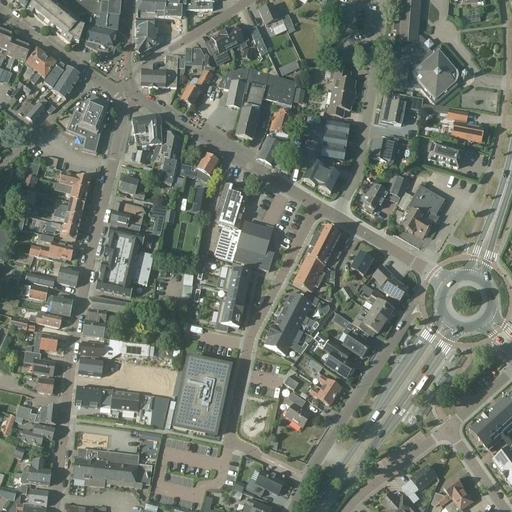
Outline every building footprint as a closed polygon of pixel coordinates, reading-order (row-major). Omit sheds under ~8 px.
[(10,0),(13,2),(25,11),(33,0),(10,0)] [(35,0),(32,5),(26,12),(31,16),(47,29),(52,33),(60,39),(59,39),(64,43),(74,31),(61,20),(65,15),(45,0),(35,0)] [(45,0),(65,15),(61,20),(74,31),(64,43),(69,47),(72,44),(78,46),(84,29),(84,28),(77,26),(79,16),(66,6),(67,0),(45,0)] [(67,0),(66,6),(79,16),(87,16),(99,17),(101,4),(111,5),(111,7),(119,8),(120,0),(67,0)] [(136,0),(137,7),(151,7),(179,8),(179,0),(136,0)] [(185,0),(186,13),(188,13),(211,12),(211,4),(214,4),(213,0),(185,0)] [(393,64),(391,89),(420,92),(433,107),(457,87),(455,85),(456,83),(457,82),(458,80),(457,77),(457,75),(456,74),(458,72),(438,48),(431,54),(428,51),(433,47),(428,42),(426,44),(421,38),(416,38),(419,0),(402,0),(401,11),(395,10),(393,33),(396,33),(393,64)] [(330,5),(321,3),(320,10),(329,11),(330,5)] [(101,4),(99,17),(118,19),(119,8),(111,7),(111,5),(101,4)] [(281,20),(278,21),(271,6),(258,12),(265,27),(266,27),(267,29),(270,28),(275,38),(286,32),(281,20)] [(151,7),(137,7),(136,19),(148,19),(148,16),(154,17),(155,20),(158,20),(180,21),(180,8),(179,8),(151,7)] [(87,16),(85,27),(90,28),(116,35),(117,33),(118,19),(99,17),(87,16)] [(293,28),(288,17),(281,20),(287,31),(293,28)] [(158,23),(158,33),(176,33),(180,33),(180,21),(158,20),(158,23)] [(153,26),(153,23),(136,22),(136,39),(149,40),(149,38),(158,38),(158,33),(154,32),(154,26),(153,26)] [(87,36),(84,48),(97,54),(109,57),(112,55),(114,45),(113,43),(114,39),(116,38),(117,35),(116,35),(90,28),(89,30),(87,36)] [(235,29),(223,34),(231,50),(239,46),(242,51),(247,48),(245,45),(246,44),(248,43),(244,34),(242,36),(239,37),(235,29)] [(14,35),(4,32),(0,42),(0,49),(7,52),(12,40),(14,35)] [(213,44),(205,48),(210,59),(212,59),(214,63),(227,57),(225,53),(231,50),(223,34),(212,40),(213,44)] [(149,40),(136,39),(135,53),(140,57),(157,47),(158,38),(149,38),(149,40)] [(259,38),(252,41),(260,58),(267,55),(259,38)] [(12,40),(7,52),(5,57),(15,61),(22,44),(12,40)] [(31,47),(22,44),(15,61),(24,65),(31,47)] [(25,67),(29,69),(23,78),(28,82),(46,59),(36,51),(25,67)] [(249,62),(252,53),(244,51),(242,60),(249,62)] [(164,58),(164,70),(147,70),(147,72),(141,72),(140,87),(143,90),(164,90),(176,90),(176,78),(181,78),(184,73),(184,71),(184,59),(164,58)] [(46,59),(28,82),(34,86),(40,78),(44,81),(55,65),(46,59)] [(204,59),(203,69),(204,69),(211,69),(212,60),(204,59)] [(48,79),(43,85),(48,89),(53,83),(55,85),(66,69),(59,63),(51,75),(48,79)] [(284,68),(278,70),(282,78),(287,76),(284,68)] [(55,85),(51,92),(53,93),(66,101),(80,78),(66,69),(55,85)] [(204,69),(204,72),(213,77),(214,70),(211,69),(204,69)] [(354,83),(349,83),(351,74),(331,70),(329,81),(334,82),(332,95),(353,99),(354,92),(352,92),(354,83)] [(234,73),(225,75),(216,90),(229,93),(226,108),(239,111),(243,95),(247,71),(234,73)] [(245,96),(243,106),(235,138),(251,143),(262,101),(277,105),(282,106),(280,112),(290,115),(291,107),(296,85),(247,71),(243,95),(245,96)] [(204,72),(201,77),(210,83),(213,77),(204,72)] [(193,91),(188,88),(180,103),(181,104),(181,105),(185,107),(186,107),(192,110),(200,95),(202,96),(210,83),(201,77),(198,81),(193,91)] [(22,82),(17,88),(23,92),(27,86),(22,82)] [(33,90),(27,86),(23,92),(28,96),(33,90)] [(332,95),(330,107),(325,106),(323,117),(327,117),(343,120),(344,112),(349,113),(350,105),(352,106),(353,99),(332,95)] [(400,128),(418,131),(422,106),(423,101),(386,95),(380,124),(400,128)] [(87,104),(82,117),(75,114),(67,133),(86,141),(83,152),(95,155),(102,127),(100,127),(107,112),(87,104)] [(37,105),(32,111),(25,119),(33,126),(45,112),(37,105)] [(49,116),(55,111),(51,107),(46,113),(49,116)] [(268,136),(266,141),(257,161),(272,169),(275,163),(282,167),(288,154),(280,151),(282,148),(275,145),(277,141),(273,139),(276,134),(290,138),(294,121),(295,116),(293,115),(290,115),(280,112),(275,111),(269,133),(270,133),(268,136)] [(448,111),(446,121),(454,123),(454,125),(453,124),(450,139),(481,145),(483,130),(465,127),(468,115),(448,111)] [(161,147),(160,131),(160,122),(156,118),(131,122),(134,143),(141,142),(142,149),(146,148),(146,152),(149,151),(149,148),(161,147)] [(322,149),(321,159),(343,163),(344,153),(343,153),(343,151),(345,151),(346,141),(345,140),(345,138),(347,139),(348,128),(327,125),(325,135),(326,135),(326,137),(324,137),(323,147),(324,147),(324,150),(322,149)] [(162,167),(159,184),(159,185),(171,188),(181,142),(160,131),(161,147),(164,148),(160,167),(162,167)] [(385,144),(381,143),(375,142),(371,161),(389,165),(391,156),(388,155),(390,145),(389,145),(385,144)] [(484,153),(485,147),(467,143),(465,150),(484,153)] [(457,170),(460,159),(462,155),(432,146),(428,162),(457,170)] [(134,164),(145,167),(148,155),(137,152),(134,164)] [(191,174),(189,180),(193,181),(195,177),(199,179),(202,175),(209,179),(218,165),(217,164),(217,163),(214,161),(212,161),(206,157),(201,165),(197,170),(194,168),(191,174)] [(44,167),(56,170),(58,161),(47,158),(44,167)] [(36,180),(39,168),(29,165),(25,177),(26,177),(36,180)] [(338,178),(326,172),(325,175),(321,173),(322,170),(311,165),(302,183),(314,188),(315,186),(319,188),(318,190),(330,196),(338,178)] [(91,181),(73,177),(61,174),(58,186),(70,189),(88,193),(91,181)] [(36,180),(26,177),(23,189),(32,192),(35,182),(35,183),(36,180)] [(405,183),(394,179),(388,195),(389,196),(388,196),(398,200),(405,183)] [(123,180),(119,193),(133,197),(133,200),(143,203),(145,194),(135,191),(137,184),(123,180)] [(183,181),(176,180),(173,192),(181,193),(183,181)] [(401,214),(403,215),(396,226),(401,229),(422,241),(432,224),(435,225),(439,219),(436,217),(445,202),(423,189),(425,186),(422,184),(407,209),(406,209),(404,213),(403,212),(401,214)] [(70,189),(58,186),(55,185),(53,192),(68,196),(67,202),(84,206),(88,193),(70,189)] [(365,208),(364,210),(365,211),(371,215),(372,213),(373,213),(375,210),(376,207),(380,209),(385,201),(386,202),(389,196),(388,195),(372,186),(372,187),(369,192),(365,199),(368,201),(364,208),(365,208)] [(224,187),(213,225),(222,228),(213,259),(232,265),(233,263),(241,233),(238,232),(249,195),(249,194),(224,187)] [(334,189),(328,202),(332,204),(338,190),(334,189)] [(207,208),(210,193),(196,191),(194,206),(207,208)] [(22,192),(19,204),(28,206),(30,193),(22,192)] [(56,206),(54,213),(81,219),(84,206),(67,202),(66,206),(58,204),(57,207),(56,206)] [(19,204),(16,216),(24,218),(27,206),(20,204),(19,204)] [(138,234),(140,227),(144,214),(142,212),(116,204),(110,226),(136,234),(138,234)] [(166,208),(153,205),(151,218),(164,220),(166,208)] [(81,219),(54,213),(52,219),(62,221),(61,227),(78,231),(81,219)] [(16,216),(15,222),(14,227),(24,229),(27,218),(24,218),(16,216)] [(150,218),(147,235),(150,236),(160,237),(164,220),(151,218),(150,218)] [(78,231),(61,227),(52,225),(47,223),(44,233),(47,233),(59,236),(58,238),(75,243),(78,231)] [(241,233),(233,263),(268,274),(274,256),(266,254),(271,234),(271,233),(272,231),(266,229),(265,232),(244,225),(241,233)] [(315,236),(312,242),(332,252),(333,251),(340,237),(322,227),(317,237),(315,236)] [(0,230),(0,237),(8,239),(10,233),(0,230)] [(137,255),(139,246),(142,247),(144,238),(109,230),(107,239),(108,239),(105,249),(105,248),(102,258),(109,259),(107,267),(101,265),(98,275),(99,275),(97,283),(95,292),(130,300),(132,291),(129,291),(131,281),(133,282),(133,284),(143,286),(150,256),(140,254),(140,256),(137,255)] [(52,244),(53,239),(41,236),(39,242),(52,246),(52,244)] [(0,237),(0,243),(6,245),(8,239),(0,237)] [(311,249),(306,259),(324,268),(331,255),(332,252),(312,242),(309,248),(311,249)] [(50,252),(48,258),(55,260),(59,261),(59,260),(70,262),(71,256),(73,257),(74,252),(73,251),(73,250),(59,246),(52,244),(52,246),(50,252)] [(39,256),(38,259),(48,261),(48,259),(48,258),(50,252),(41,250),(39,256)] [(350,271),(347,276),(352,280),(356,274),(363,278),(372,263),(359,256),(350,271)] [(306,259),(299,272),(320,283),(324,276),(323,275),(321,274),(324,268),(306,259)] [(406,293),(398,288),(401,285),(382,267),(371,278),(380,286),(385,291),(383,294),(398,304),(406,293)] [(78,274),(69,271),(60,269),(57,285),(75,289),(78,274)] [(228,269),(225,281),(247,286),(250,274),(228,269)] [(299,272),(292,285),(311,295),(314,288),(317,290),(320,283),(299,272)] [(182,287),(192,289),(193,276),(183,274),(182,287)] [(54,281),(28,275),(27,275),(25,282),(38,286),(52,289),(54,281)] [(225,281),(223,292),(227,293),(245,297),(247,286),(225,281)] [(30,286),(30,288),(28,298),(28,299),(35,301),(45,303),(47,290),(30,286)] [(28,298),(30,288),(24,287),(22,297),(28,298)] [(347,288),(338,294),(345,303),(348,301),(354,298),(347,288)] [(225,304),(243,308),(243,307),(245,297),(227,293),(225,304)] [(387,301),(373,293),(367,303),(374,308),(370,315),(385,325),(392,313),(383,307),(387,301)] [(291,295),(284,308),(304,319),(311,306),(315,308),(318,302),(302,294),(299,299),(291,295)] [(2,296),(0,295),(0,304),(13,308),(17,309),(19,303),(16,302),(3,299),(3,300),(1,300),(2,298),(1,298),(2,296)] [(48,297),(46,308),(51,308),(51,306),(70,310),(72,302),(53,298),(48,297)] [(90,311),(89,311),(88,321),(104,323),(105,314),(130,317),(131,306),(120,305),(92,299),(90,311)] [(29,301),(29,306),(46,309),(47,304),(29,301)] [(220,303),(218,314),(240,319),(240,320),(241,320),(243,307),(243,308),(225,304),(220,303)] [(70,310),(51,306),(51,308),(50,315),(69,318),(70,310)] [(150,308),(135,306),(134,316),(149,317),(150,308)] [(284,308),(277,321),(298,332),(304,319),(284,308)] [(0,309),(0,334),(10,314),(0,309)] [(218,314),(214,332),(226,334),(227,328),(238,331),(240,320),(240,319),(218,314)] [(357,317),(351,325),(351,326),(360,332),(365,335),(368,330),(377,336),(385,325),(370,315),(365,322),(357,317)] [(37,317),(37,319),(30,318),(29,323),(36,325),(59,330),(61,319),(44,316),(44,318),(37,317)] [(26,332),(28,325),(28,323),(11,319),(9,330),(26,333),(26,332)] [(104,323),(88,321),(88,323),(84,322),(82,337),(102,340),(104,323)] [(272,327),(269,333),(291,344),(298,332),(277,321),(274,328),(272,327)] [(344,321),(340,328),(344,331),(342,334),(348,338),(342,347),(361,360),(370,346),(362,341),(356,337),(360,332),(344,321)] [(28,325),(26,332),(34,333),(35,326),(28,325)] [(268,339),(264,347),(284,358),(291,344),(269,333),(266,338),(268,339)] [(36,334),(34,350),(40,350),(40,351),(55,353),(57,339),(49,338),(49,337),(42,335),(36,334)] [(340,351),(340,350),(329,343),(323,352),(331,357),(325,366),(346,380),(347,378),(350,378),(353,373),(352,370),(354,368),(340,358),(338,360),(335,358),(340,351)] [(81,344),(80,357),(101,360),(103,346),(81,344)] [(149,347),(121,345),(120,349),(120,355),(148,358),(149,347)] [(25,353),(23,365),(33,366),(31,374),(52,378),(54,365),(39,362),(40,356),(25,353)] [(100,379),(102,363),(80,360),(78,376),(100,379)] [(187,360),(172,429),(215,438),(230,369),(187,360)] [(314,363),(314,364),(311,368),(321,375),(324,370),(314,363)] [(127,368),(124,394),(141,396),(143,384),(157,385),(156,394),(168,395),(171,373),(127,368)] [(320,378),(317,382),(324,387),(321,391),(334,400),(340,391),(320,378)] [(297,387),(287,380),(283,387),(293,393),(297,387)] [(53,383),(39,381),(37,394),(51,397),(53,383)] [(76,390),(74,407),(99,410),(101,393),(101,392),(76,390)] [(312,390),(309,395),(329,408),(334,400),(321,391),(319,394),(312,390)] [(101,393),(99,410),(110,411),(136,414),(138,397),(101,393)] [(511,394),(499,407),(511,415),(511,394)] [(294,406),(290,412),(285,419),(302,430),(310,418),(304,414),(300,412),(300,411),(301,410),(305,404),(292,395),(287,401),(294,406)] [(151,416),(150,428),(163,429),(171,399),(156,398),(153,398),(151,416)] [(511,415),(499,407),(494,411),(510,429),(511,427),(511,415)] [(36,416),(35,417),(30,416),(31,412),(19,408),(15,419),(16,419),(17,419),(22,421),(34,424),(46,426),(55,427),(57,409),(41,408),(40,417),(36,416)] [(494,411),(482,422),(501,443),(504,440),(507,437),(511,432),(511,431),(510,429),(494,411)] [(482,422),(470,433),(489,453),(501,443),(482,422)] [(9,423),(4,436),(10,438),(15,425),(9,423)] [(35,426),(33,435),(38,436),(37,439),(42,440),(51,443),(54,431),(35,426)] [(33,435),(24,433),(21,444),(40,448),(42,440),(37,439),(38,436),(33,435)] [(508,446),(493,458),(496,462),(511,450),(511,442),(507,437),(504,440),(508,446)] [(399,451),(405,458),(411,453),(405,446),(399,451)] [(16,449),(12,459),(21,462),(25,452),(16,449)] [(511,450),(496,462),(493,464),(503,477),(511,470),(511,450)] [(75,461),(73,481),(74,482),(73,488),(84,489),(84,486),(103,489),(103,486),(104,483),(105,483),(134,486),(134,490),(141,491),(141,487),(142,487),(149,488),(151,474),(151,468),(137,467),(138,458),(137,458),(108,454),(109,453),(106,452),(106,454),(78,451),(76,460),(75,460),(75,461)] [(22,471),(22,476),(23,476),(29,477),(28,477),(32,477),(50,479),(50,472),(45,471),(45,464),(32,462),(31,469),(29,469),(25,469),(22,471)] [(428,468),(401,490),(409,499),(414,495),(436,478),(428,468)] [(511,470),(503,477),(511,490),(511,470)] [(248,481),(243,492),(267,499),(269,494),(276,497),(277,496),(279,497),(279,496),(282,490),(280,489),(283,483),(260,473),(255,484),(248,481)] [(23,476),(22,484),(28,485),(49,488),(50,479),(32,477),(28,477),(29,477),(23,476)] [(447,496),(445,498),(436,494),(431,506),(436,508),(439,505),(441,508),(449,502),(450,501),(451,501),(458,496),(457,495),(463,491),(464,490),(457,481),(443,490),(447,496)] [(15,501),(16,497),(16,493),(6,490),(4,499),(13,501),(15,501)] [(458,496),(451,501),(453,504),(444,510),(445,511),(460,511),(472,504),(463,491),(457,495),(458,496)] [(46,508),(47,494),(29,492),(28,506),(46,508)] [(392,495),(382,505),(388,511),(416,511),(407,502),(403,507),(392,495)] [(205,499),(203,510),(209,511),(212,500),(205,499)] [(16,504),(13,502),(9,501),(2,510),(4,511),(15,511),(16,511),(16,505),(16,504)] [(254,507),(246,503),(243,509),(242,508),(240,511),(270,511),(255,505),(254,507)]
